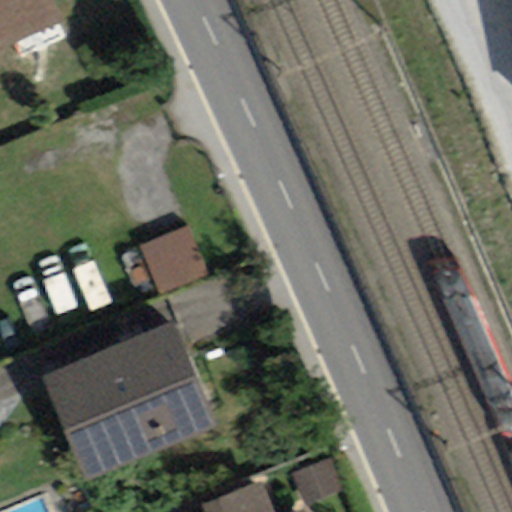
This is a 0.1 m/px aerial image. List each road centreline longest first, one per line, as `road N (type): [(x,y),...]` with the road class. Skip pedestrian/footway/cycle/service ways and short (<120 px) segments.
road 1 (primary): [(417,511),(189,0)]
road 2 (unclassified): [(511,121),(459,0)]
